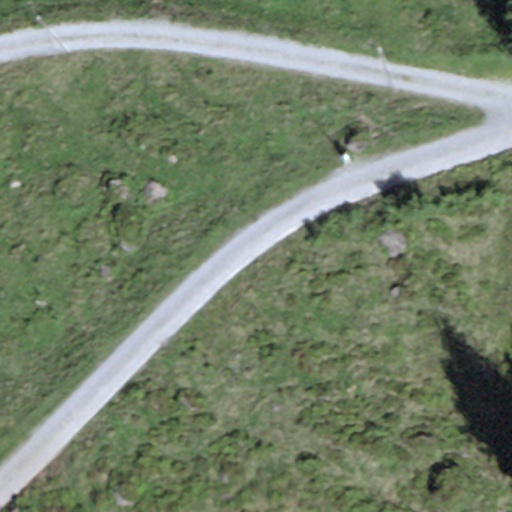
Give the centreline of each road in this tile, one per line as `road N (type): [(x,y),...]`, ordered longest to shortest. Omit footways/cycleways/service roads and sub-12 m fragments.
road 1 (track): [(0,467),(263,224),(511,116)]
road 2 (track): [(0,47),(92,29),(151,32),(511,87)]
